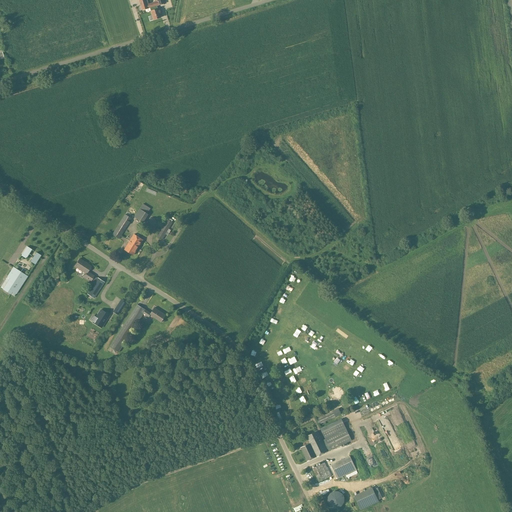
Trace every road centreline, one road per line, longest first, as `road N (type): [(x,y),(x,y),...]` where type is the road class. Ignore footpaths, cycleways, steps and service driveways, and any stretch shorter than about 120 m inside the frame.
road 1 (unclassified): [(316,511),(225,335),(0,189)]
road 2 (unclassified): [(0,82),(267,0)]
road 3 (track): [(94,511),(147,480),(307,419),(322,437)]
